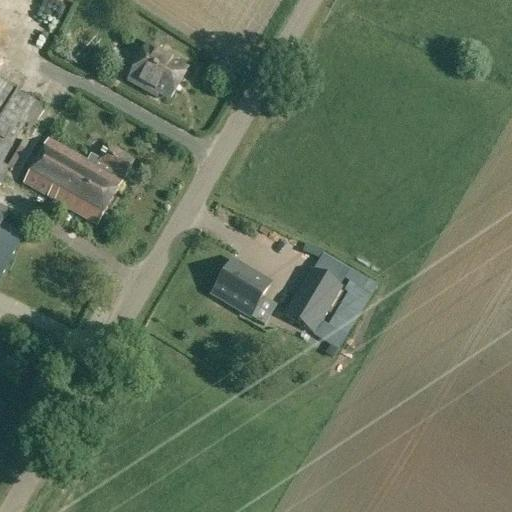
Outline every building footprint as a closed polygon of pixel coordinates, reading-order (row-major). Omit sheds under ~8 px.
[(158,94),(170,100),(186,71),(175,65),(176,62),(164,55),(162,60),(147,51),(130,81),(157,96),(158,94)] [(0,187),(5,178),(24,143),(43,108),(0,82),(0,187)] [(23,185),(97,227),(122,183),(134,160),(107,146),(98,161),(91,157),(87,163),(49,142),(23,185)] [(0,285),(63,318),(83,278),(18,245),(23,235),(2,224),(8,212),(0,207),(0,285)] [(256,241),(263,227),(250,222),(244,236),(256,241)] [(212,297),(249,320),(269,286),(231,264),(212,297)] [(349,271),(349,272),(344,281),(362,291),(367,282),(349,271)] [(283,320),(311,337),(339,291),(311,274),(283,320)] [(322,323),(314,337),(330,348),(338,352),(346,339),(322,323)] [(332,361),(338,352),(330,348),(325,356),(332,361)]
